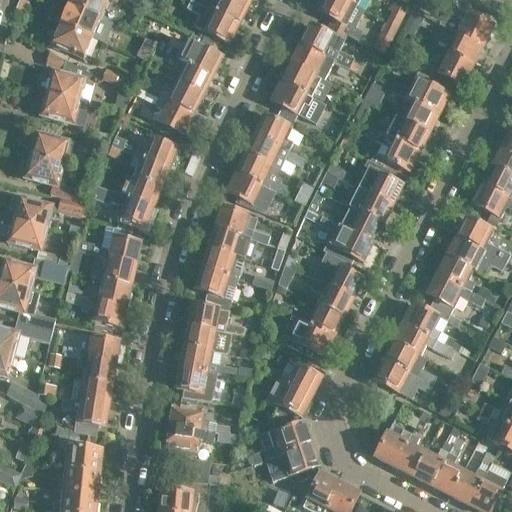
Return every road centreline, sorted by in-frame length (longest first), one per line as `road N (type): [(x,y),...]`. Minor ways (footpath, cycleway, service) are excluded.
road 1 (residential): [(438,511),(342,464),(328,410),(511,55)]
road 2 (residential): [(126,511),(179,218),(287,0)]
